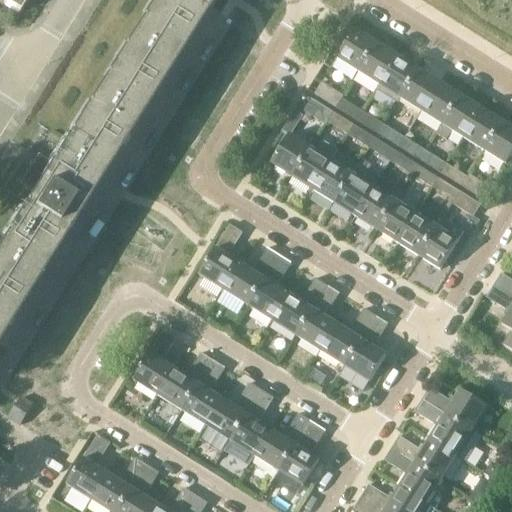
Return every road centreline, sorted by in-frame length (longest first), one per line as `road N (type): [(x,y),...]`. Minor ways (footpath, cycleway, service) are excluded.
road 1 (residential): [(252,511),(82,401),(81,381),(128,308),(147,298),(362,433)]
road 2 (residential): [(429,326),(204,185),(207,160),(300,0)]
road 3 (residential): [(511,85),(373,0)]
road 4 (residential): [(429,326),(511,195)]
road 5 (residential): [(362,433),(429,326)]
